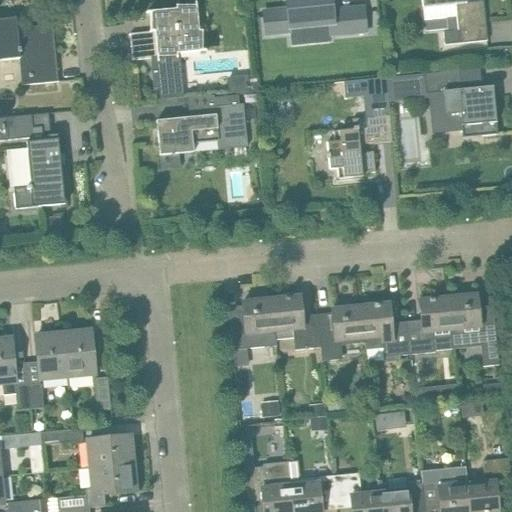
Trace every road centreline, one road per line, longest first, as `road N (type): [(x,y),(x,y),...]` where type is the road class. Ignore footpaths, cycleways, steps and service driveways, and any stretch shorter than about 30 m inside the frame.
road 1 (residential): [(153,275),(488,241),(511,248)]
road 2 (residential): [(175,511),(153,275)]
road 3 (residential): [(108,203),(112,159),(83,0)]
road 4 (residential): [(0,291),(153,275)]
